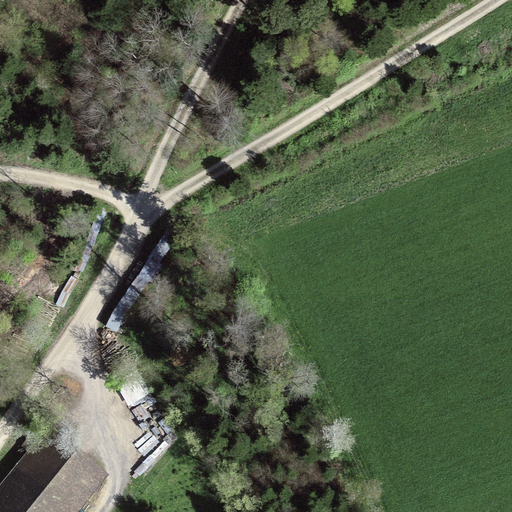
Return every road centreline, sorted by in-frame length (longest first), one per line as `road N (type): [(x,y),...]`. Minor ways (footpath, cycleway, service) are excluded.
road 1 (track): [(144,202),(488,0)]
road 2 (track): [(353,511),(299,385),(214,235),(144,202)]
road 3 (track): [(0,432),(99,288),(144,202)]
road 4 (track): [(144,202),(242,0)]
road 5 (track): [(0,170),(144,202)]
